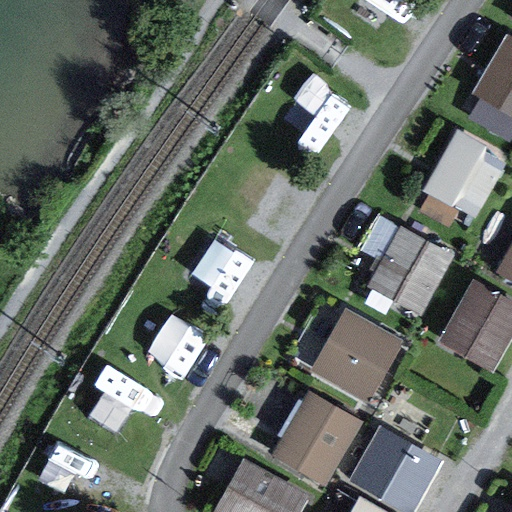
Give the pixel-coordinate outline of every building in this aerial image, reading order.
[(488,147),(457,130),(423,193),(477,222),(508,164),(485,152),(488,147)] [(455,257),(401,227),(369,286),(422,315),(455,257)] [(511,247),(498,273),(511,280),(511,247)] [(511,339),(511,302),(474,281),(439,343),(493,373),(511,339)] [(402,344),(345,312),(311,372),(368,404),(402,344)] [(363,424),(310,392),(273,456),(326,487),(363,424)] [(417,511),(444,463),(380,428),(348,486),(396,511),(417,511)] [(300,511),(309,496),(244,462),(217,511),(300,511)] [(384,511),(361,499),(353,511),(384,511)]
